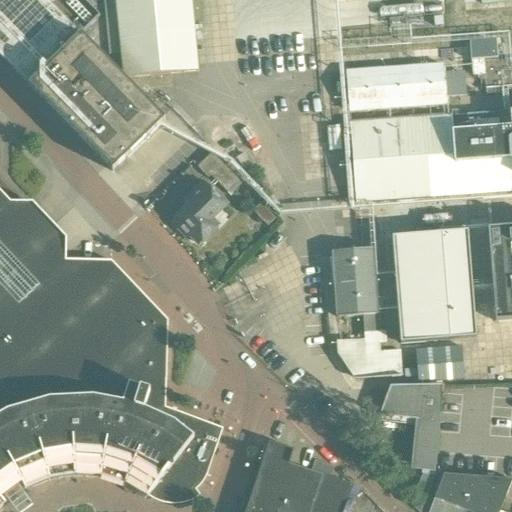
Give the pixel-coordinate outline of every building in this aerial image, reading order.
[(0,0),(0,56),(12,69),(12,70),(13,71),(14,70),(29,86),(28,87),(30,88),(30,87),(45,103),(46,105),(47,104),(62,120),(61,120),(63,122),(63,121),(78,137),(79,139),(80,138),(95,154),(94,154),(96,155),(106,165),(107,166),(111,171),(112,172),(113,172),(114,171),(113,170),(163,122),(79,36),(99,17),(81,0),(59,0),(49,5),(43,0),(0,0)] [(115,0),(124,78),(197,71),(193,23),(202,22),(199,0),(115,0)] [(511,59),(483,62),(485,95),(511,93),(511,59)] [(445,106),(444,98),(442,73),(447,72),(447,64),(347,72),(350,113),(445,106)] [(511,112),(349,124),(355,204),(511,193),(511,112)] [(227,194),(239,182),(212,153),(197,168),(207,179),(210,176),(227,194)] [(203,183),(183,203),(187,207),(177,217),(182,223),(177,228),(189,240),(191,237),(199,246),(218,227),(210,220),(225,206),(203,183)] [(0,511),(1,510),(2,508),(2,506),(2,504),(2,502),(2,500),(2,498),(11,491),(20,484),(22,485),(24,486),(25,487),(27,487),(29,487),(31,487),(33,487),(35,487),(48,481),(47,480),(50,479),(50,480),(73,477),(72,475),(75,475),(75,477),(98,478),(98,476),(101,477),(100,479),(107,481),(122,486),(122,484),(125,485),(124,487),(144,498),(145,497),(147,498),(148,497),(147,497),(152,491),(156,494),(162,496),(167,498),(173,498),(179,498),(184,496),(190,494),(195,491),(199,488),(202,484),(204,481),(205,479),(207,475),(214,453),(215,453),(223,430),(157,405),(158,398),(158,382),(166,383),(168,322),(111,262),(83,261),(64,261),(60,264),(28,295),(23,299),(18,305),(0,286),(0,236),(10,227),(10,203),(0,191),(0,511)] [(260,204),(252,212),(267,227),(275,220),(260,204)] [(494,322),(511,320),(511,228),(487,230),(494,322)] [(392,238),(400,344),(475,338),(466,232),(392,238)] [(361,315),(363,341),(337,343),(337,356),(355,381),(402,378),(400,351),(381,352),(380,344),(386,344),(385,332),(383,332),(382,330),(376,331),(371,250),(330,253),(335,317),(361,315)] [(502,363),(511,362),(511,340),(501,341),(502,363)] [(416,351),(418,384),(463,380),(461,348),(416,351)] [(420,421),(417,447),(415,467),(434,469),(442,385),(423,385),(389,387),(378,417),(420,421)] [(315,461),(311,473),(288,465),(292,452),(268,444),(245,511),(345,511),(355,490),(352,489),(353,487),(330,479),(334,468),(315,461)] [(420,511),(434,477),(422,475),(411,504),(418,511),(420,511)] [(498,511),(511,480),(443,475),(433,500),(458,511),(498,511)] [(381,511),(376,506),(360,491),(355,490),(345,511),(381,511)] [(458,511),(433,500),(433,502),(429,511),(458,511)]
